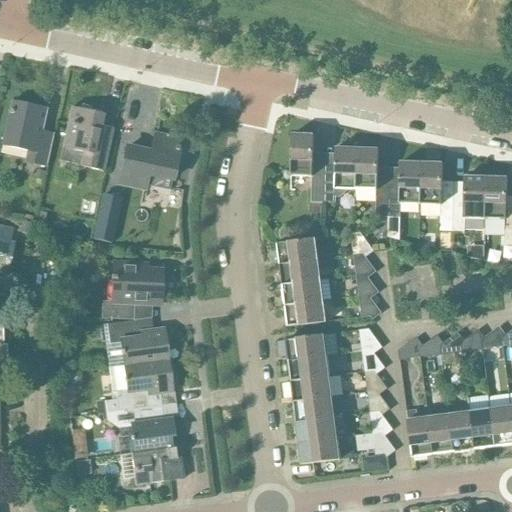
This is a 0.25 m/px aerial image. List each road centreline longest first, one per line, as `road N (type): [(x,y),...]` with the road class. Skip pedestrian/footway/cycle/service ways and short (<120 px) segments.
road 1 (residential): [(272,510),(235,227),(258,82)]
road 2 (tertiary): [(258,82),(511,137)]
road 3 (tertiary): [(9,27),(258,82)]
road 4 (residential): [(272,510),(511,480)]
road 5 (residential): [(29,511),(23,492),(36,406),(31,321),(40,274)]
